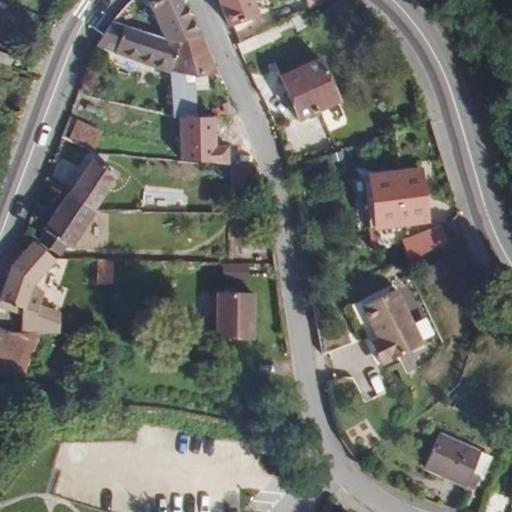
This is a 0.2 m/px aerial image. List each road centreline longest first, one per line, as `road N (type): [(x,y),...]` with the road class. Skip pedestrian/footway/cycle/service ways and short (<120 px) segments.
road 1 (residential): [(333,455),(310,399),(267,157),(201,0)]
road 2 (secondary): [(393,0),(440,69),(511,261)]
road 3 (secondary): [(0,235),(92,11)]
